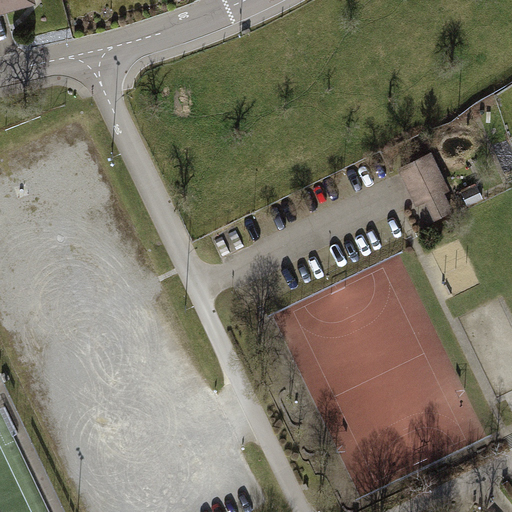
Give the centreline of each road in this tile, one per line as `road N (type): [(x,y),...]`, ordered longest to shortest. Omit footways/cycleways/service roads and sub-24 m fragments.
road 1 (residential): [(96,61),(297,511)]
road 2 (residential): [(96,61),(259,0)]
